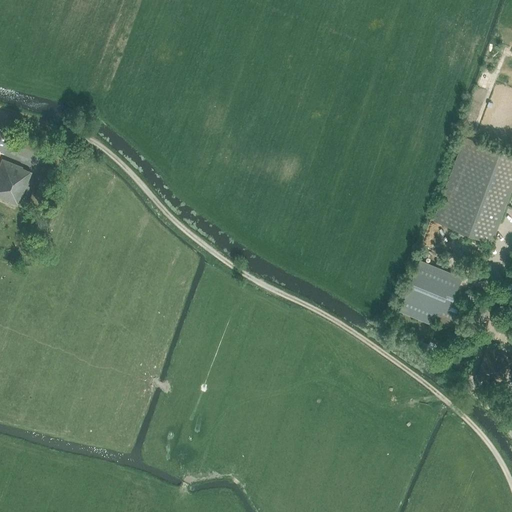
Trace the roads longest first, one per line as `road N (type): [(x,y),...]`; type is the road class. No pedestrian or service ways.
road 1 (track): [(0,107),(89,139),(225,261),(333,319),(416,377),(467,419),(511,485)]
road 2 (track): [(511,431),(474,388),(471,371),(511,240)]
